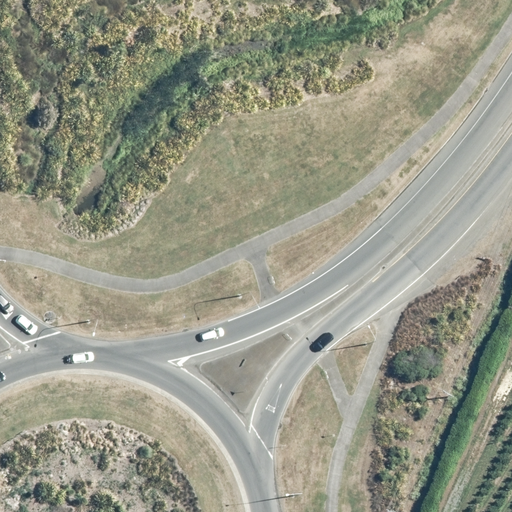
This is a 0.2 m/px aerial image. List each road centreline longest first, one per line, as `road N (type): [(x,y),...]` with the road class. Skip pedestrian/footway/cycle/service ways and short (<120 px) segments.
road 1 (secondary): [(108,356),(187,346),(240,329),(326,285),(417,210),(511,95)]
road 2 (secondary): [(511,151),(400,280),(289,372),(253,469)]
road 3 (trunk): [(108,356),(145,366),(210,406),(253,469)]
